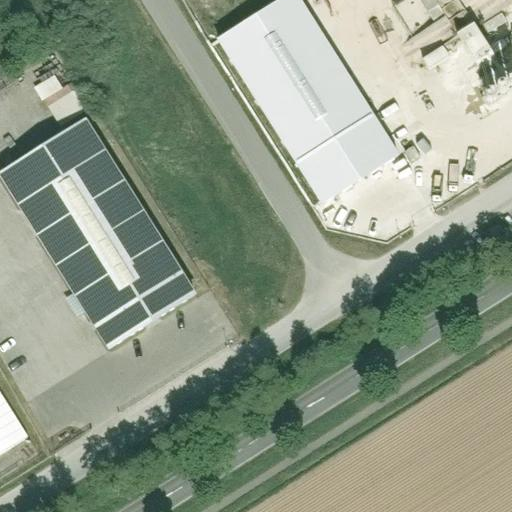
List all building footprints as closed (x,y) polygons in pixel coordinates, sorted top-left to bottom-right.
[(486,79),(488,75),(488,74),(485,69),(480,67),(479,67),(475,69),(472,74),(475,80),(480,82),(486,79)] [(35,102),(57,92),(51,77),(29,87),(35,102)] [(397,157),(360,94),(284,140),(320,202),(397,157)] [(450,107),(452,102),(452,101),(450,96),(444,94),(443,94),(439,96),(437,102),(439,107),(440,107),(445,109),(450,107)] [(75,115),(0,161),(0,222),(85,359),(187,296),(75,115)] [(0,404),(0,462),(26,446),(0,404)]
